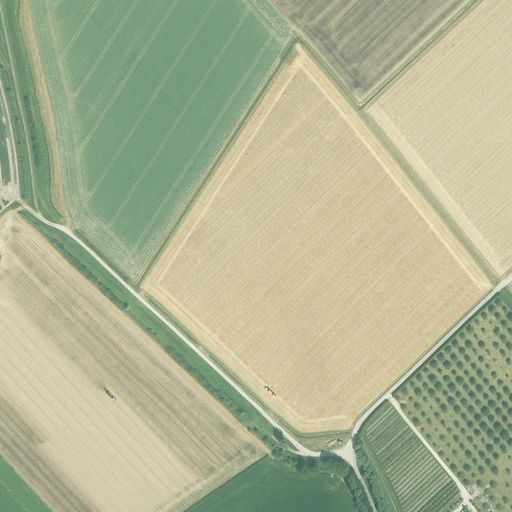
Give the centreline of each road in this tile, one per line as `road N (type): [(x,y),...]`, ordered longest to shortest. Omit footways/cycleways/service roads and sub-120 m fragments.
road 1 (unclassified): [(351,454),(300,448),(72,234),(23,204)]
road 2 (unclassified): [(511,275),(363,416),(351,454)]
road 3 (track): [(44,221),(0,0)]
